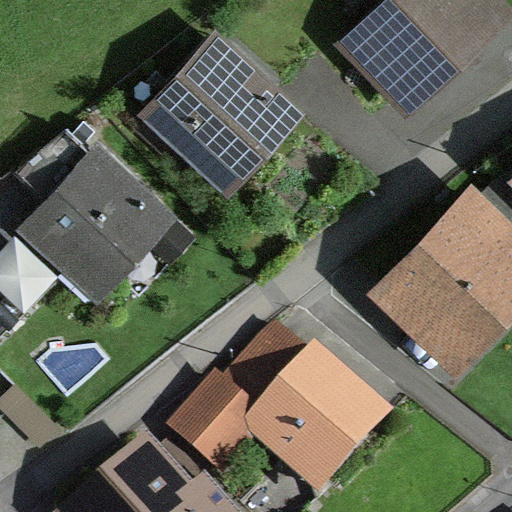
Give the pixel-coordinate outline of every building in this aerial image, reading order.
[(397,0),(377,20),(423,67),(468,24),(445,0),(397,0)] [(492,1),(490,0),(445,0),(468,24),(492,1)] [(354,43),(399,90),(423,67),(377,20),(354,43)] [(195,148),(224,173),(286,104),(217,41),(140,127),(181,164),(195,148)] [(38,224),(95,276),(153,213),(81,152),(86,146),(65,126),(16,167),(56,203),(38,224)] [(449,349),(511,282),(511,190),(508,186),(497,176),(388,291),(449,349)] [(213,378),(170,426),(217,469),(251,430),(281,457),(289,448),(318,474),(372,414),(296,346),(243,405),(213,378)] [(2,404),(38,441),(54,424),(15,384),(2,404)] [(232,511),(169,439),(85,511),(232,511)]
